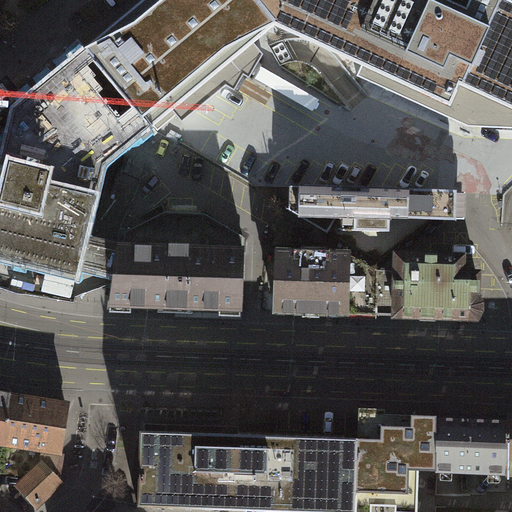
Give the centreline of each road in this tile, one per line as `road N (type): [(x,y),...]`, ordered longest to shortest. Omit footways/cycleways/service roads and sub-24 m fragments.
road 1 (tertiary): [(511,368),(103,352)]
road 2 (residential): [(103,352),(90,491)]
